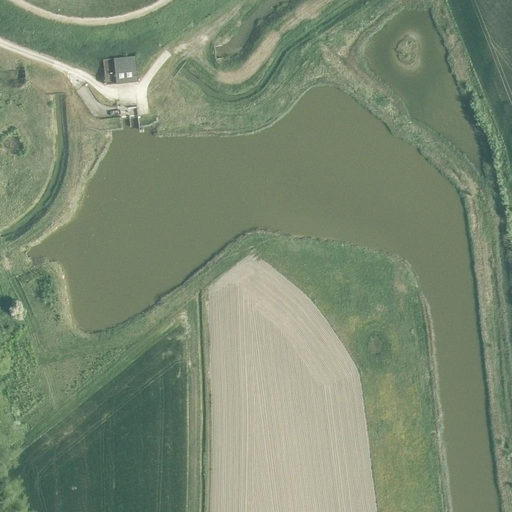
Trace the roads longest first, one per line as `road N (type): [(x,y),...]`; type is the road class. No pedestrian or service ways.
road 1 (track): [(0,254),(42,352),(58,355),(126,335),(250,246),(397,273),(435,511)]
road 2 (track): [(327,0),(236,74),(166,55)]
